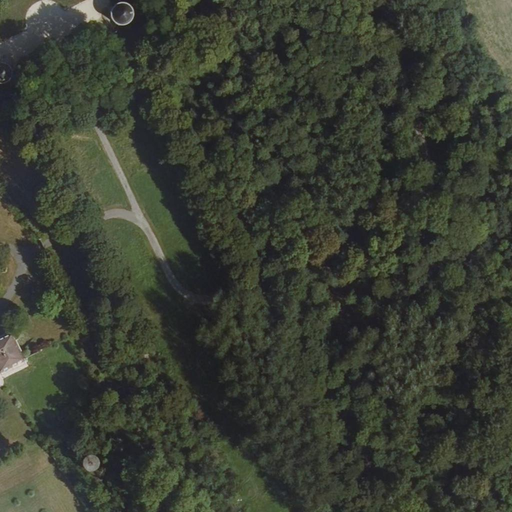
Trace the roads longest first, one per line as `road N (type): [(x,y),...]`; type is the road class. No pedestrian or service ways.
road 1 (unclassified): [(38,247),(121,214),(143,230),(176,291),(203,301),(417,210),(427,176),(392,47)]
road 2 (track): [(83,107),(134,220)]
